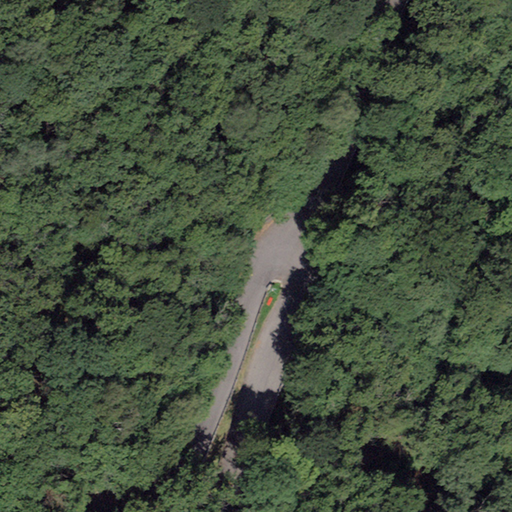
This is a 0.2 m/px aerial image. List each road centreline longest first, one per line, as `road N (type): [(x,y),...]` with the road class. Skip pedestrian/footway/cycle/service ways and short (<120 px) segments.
road 1 (tertiary): [(82,511),(135,497),(185,464),(241,302),(259,271),(295,238)]
road 2 (tertiary): [(295,238),(295,302),(222,511)]
road 3 (tertiary): [(295,238),(350,116),(386,0)]
